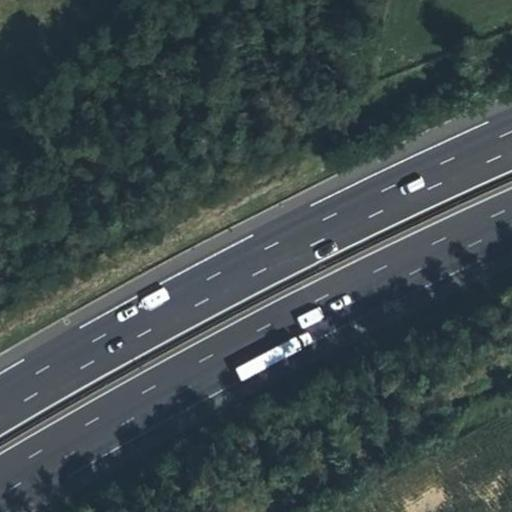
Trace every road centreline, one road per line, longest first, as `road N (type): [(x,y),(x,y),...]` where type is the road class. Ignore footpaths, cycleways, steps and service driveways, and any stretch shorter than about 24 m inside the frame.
road 1 (motorway): [(0,486),(199,367),(511,218)]
road 2 (motorway): [(511,143),(284,252),(0,410)]
